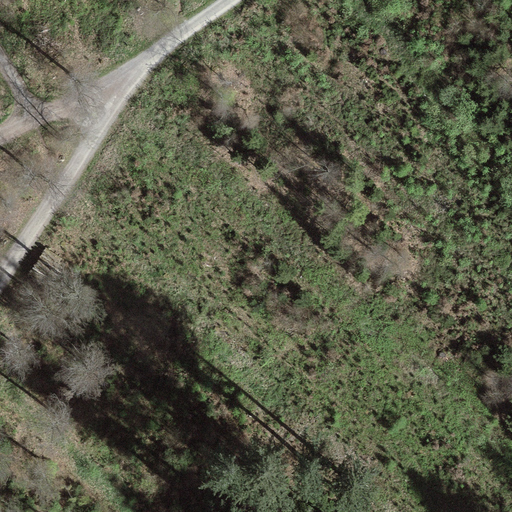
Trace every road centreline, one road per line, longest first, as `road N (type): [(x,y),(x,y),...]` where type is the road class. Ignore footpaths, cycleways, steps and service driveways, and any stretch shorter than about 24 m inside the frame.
road 1 (track): [(109,91),(0,279)]
road 2 (track): [(233,0),(109,91)]
